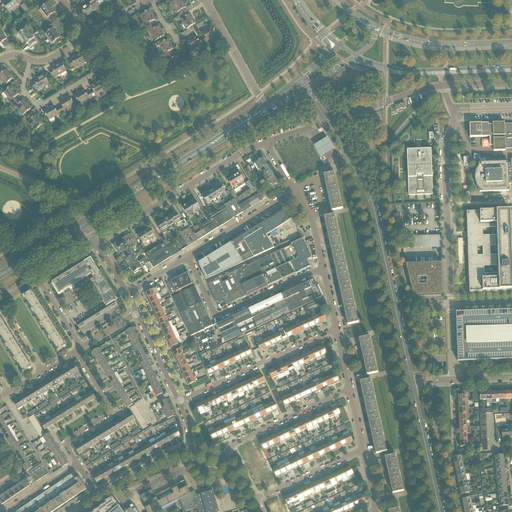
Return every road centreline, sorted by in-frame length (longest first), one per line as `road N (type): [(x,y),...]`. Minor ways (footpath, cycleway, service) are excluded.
road 1 (unclassified): [(452,380),(444,144),(454,115),(441,85)]
road 2 (tertiary): [(411,384),(374,208),(329,121)]
road 3 (secondary): [(84,224),(266,108)]
road 4 (residential): [(96,245),(264,144)]
road 5 (unclassified): [(323,269),(218,316),(188,258)]
road 6 (residential): [(177,402),(336,329)]
road 7 (secondary): [(356,56),(415,71),(511,68)]
road 8 (residential): [(77,466),(64,442),(110,406),(75,350)]
road 9 (residential): [(222,459),(238,440),(348,390)]
road 10 (secondary): [(511,41),(434,45),(371,26)]
road 11 (tertiary): [(440,511),(411,384)]
road 12 (unclassified): [(188,258),(294,191)]
road 13 (residential): [(266,108),(205,0)]
